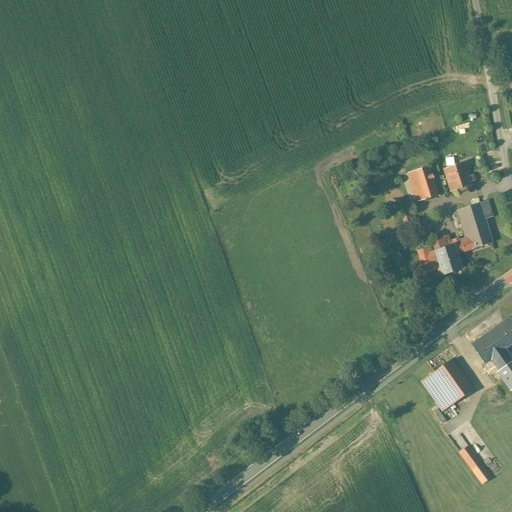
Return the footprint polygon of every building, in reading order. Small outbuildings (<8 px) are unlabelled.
[(466,163),(444,170),(451,191),(473,185),(466,163)] [(429,167),(408,173),(417,202),(438,195),(429,167)] [(488,201),(480,204),(485,219),(493,217),(488,201)] [(480,204),(457,211),(466,239),(469,250),(492,243),(485,219),(480,204)] [(413,212),(401,215),(404,224),(415,220),(413,212)] [(460,244),(445,249),(436,251),(439,261),(443,274),(461,269),(456,254),(469,250),(466,239),(459,241),(460,244)] [(443,240),(433,243),(436,251),(445,249),(443,240)] [(428,249),(418,252),(425,272),(434,269),(432,263),(439,261),(436,251),(429,254),(428,249)] [(511,330),(505,321),(472,345),(485,363),(492,358),(501,370),(511,362),(511,360),(504,349),(511,343),(511,330)] [(435,372),(434,372),(440,380),(445,387),(462,374),(451,360),(435,372)] [(511,362),(501,370),(499,372),(503,378),(511,390),(511,389),(511,388),(511,387),(511,362)] [(440,380),(434,372),(428,376),(434,385),(440,380)] [(462,374),(445,387),(456,403),(473,390),(462,374)] [(440,380),(434,385),(428,376),(421,381),(438,405),(443,412),(456,403),(445,387),(440,380)] [(483,486),(490,481),(470,447),(462,451),(483,486)]
